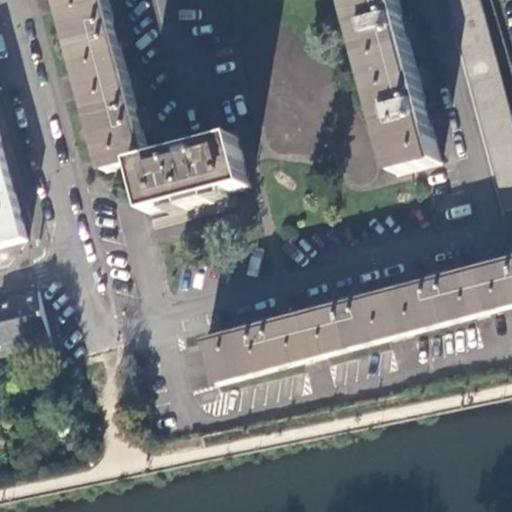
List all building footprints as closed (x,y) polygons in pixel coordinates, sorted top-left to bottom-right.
[(135,167),(153,162),(109,0),(60,0),(107,174),(135,167)] [(351,0),(398,177),(419,171),(443,165),(399,0),(351,0)] [(449,0),(491,154),(506,211),(511,209),(511,118),(480,0),(449,0)] [(0,129),(0,248),(29,241),(23,219),(8,160),(0,129)] [(153,162),(135,167),(150,217),(189,207),(190,212),(217,205),(216,200),(252,190),(238,138),(153,162)] [(207,341),(218,385),(511,308),(511,260),(501,263),(207,341)] [(23,301),(0,306),(0,357),(12,354),(11,352),(32,347),(31,343),(52,338),(41,293),(23,297),(23,301)] [(24,437),(74,427),(70,416),(21,427),(24,437)]
